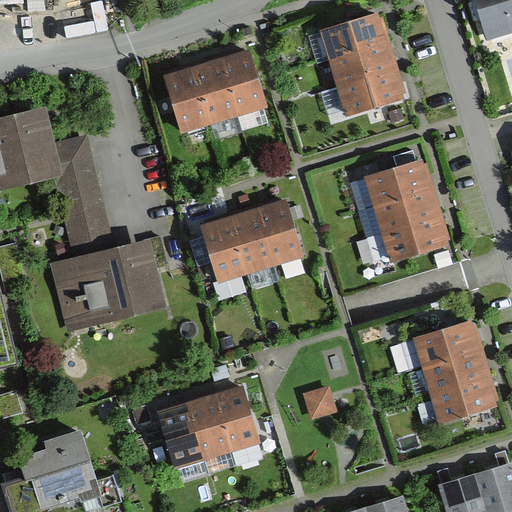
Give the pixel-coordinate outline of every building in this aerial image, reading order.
[(511,0),(479,0),(490,32),(511,25),(511,18),(511,17),(511,16),(511,0)] [(385,42),(377,14),(326,29),(334,57),(385,42)] [(393,70),(385,42),(334,57),(342,84),(393,70)] [(247,48),(221,56),(238,111),(264,103),(247,48)] [(221,56),(195,64),(212,119),(238,111),(221,56)] [(195,64),(168,72),(185,127),(212,119),(195,64)] [(401,98),(393,70),(342,84),(350,112),(401,98)] [(39,106),(0,117),(0,179),(56,163),(39,106)] [(429,186),(420,157),(369,173),(378,202),(429,186)] [(438,215),(429,186),(378,202),(386,230),(438,215)] [(285,199),(258,207),(275,260),(302,252),(285,199)] [(258,207),(231,216),(248,269),(275,260),(258,207)] [(446,244),(438,215),(386,230),(395,259),(446,244)] [(231,216),(204,224),(221,277),(248,269),(231,216)] [(143,239),(59,261),(76,322),(159,299),(143,239)] [(0,300),(0,359),(16,356),(2,300),(0,300)] [(479,349),(471,321),(421,334),(428,362),(479,349)] [(486,377),(479,349),(428,362),(436,391),(486,377)] [(494,405),(486,377),(436,391),(444,419),(494,405)] [(230,445),(258,437),(242,385),(215,393),(230,445)] [(307,393),(313,413),(334,407),(328,387),(307,393)] [(203,453),(230,445),(215,393),(188,401),(203,453)] [(176,461),(203,453),(188,401),(160,409),(176,461)] [(20,495),(91,477),(79,430),(8,448),(20,495)] [(511,511),(511,477),(507,461),(475,471),(487,511),(511,511)] [(487,511),(475,471),(443,481),(452,511),(487,511)] [(403,511),(399,495),(366,505),(368,511),(403,511)]
